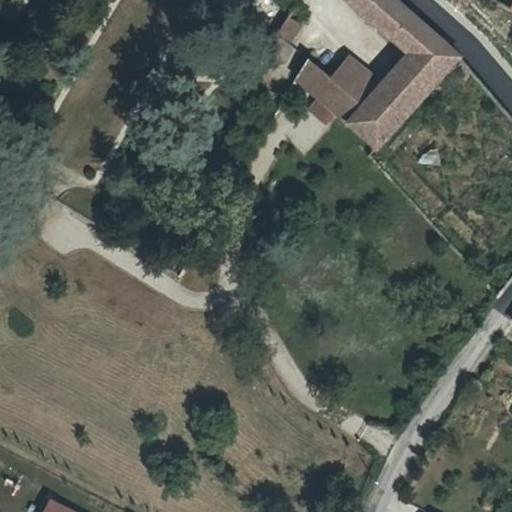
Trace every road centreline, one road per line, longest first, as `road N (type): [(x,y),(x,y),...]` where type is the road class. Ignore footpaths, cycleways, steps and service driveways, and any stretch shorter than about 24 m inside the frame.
road 1 (residential): [(378,511),(391,474),(455,373),(511,302)]
road 2 (residential): [(511,96),(422,0)]
